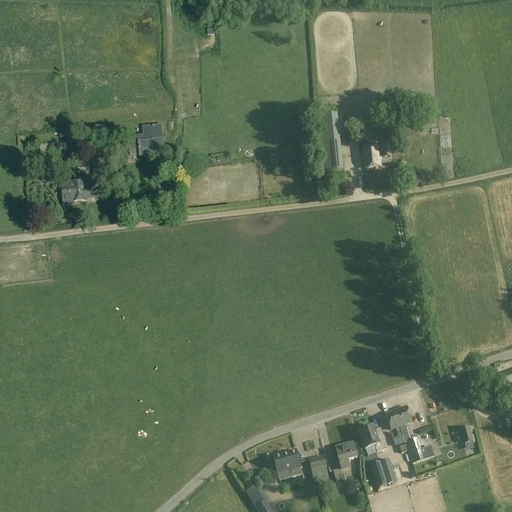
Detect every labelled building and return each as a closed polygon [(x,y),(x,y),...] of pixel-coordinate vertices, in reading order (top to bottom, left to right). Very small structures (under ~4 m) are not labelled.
[(337,116),(316,118),(321,175),(343,172),(337,116)] [(397,132),(396,121),(376,123),(377,134),(397,132)] [(164,157),(162,140),(137,143),(139,159),(164,157)] [(390,146),(363,149),(365,169),(380,167),(379,158),(391,157),(390,146)] [(102,160),(91,162),(93,177),(104,176),(102,160)] [(55,170),(43,171),(44,183),(55,182),(55,170)] [(153,180),(154,198),(166,197),(165,179),(153,180)] [(96,196),(95,187),(85,188),(85,181),(60,184),(63,207),(74,206),(74,204),(83,203),(83,197),(96,196)] [(511,384),(511,369),(502,374),(507,387),(511,384)] [(407,408),(386,414),(390,427),(391,431),(396,430),(398,438),(403,437),(405,443),(410,442),(407,433),(405,426),(412,424),(407,408)] [(503,425),(511,423),(510,417),(501,419),(503,425)] [(389,449),(384,436),(377,438),(373,426),(359,431),(365,450),(375,447),(377,453),(389,449)] [(469,427),(459,430),(463,445),(473,442),(469,427)] [(421,451),(417,439),(410,442),(405,443),(412,465),(430,459),(427,449),(421,451)] [(357,459),(353,445),(336,450),(341,470),(350,467),(348,461),(357,459)] [(301,468),(300,465),(296,451),(273,457),(273,459),(270,460),(272,467),(275,466),(277,474),(301,468)] [(312,473),(327,469),(324,457),(309,460),(312,473)] [(368,476),(372,490),(394,483),(391,473),(393,473),(389,461),(381,463),(380,461),(369,465),(372,475),(368,476)] [(413,469),(406,472),(410,480),(416,477),(413,469)] [(316,485),(330,482),(327,472),(313,475),(316,485)] [(337,472),(330,474),(333,486),(340,484),(337,472)] [(285,482),(296,480),(294,473),(284,474),(285,482)] [(272,511),(256,486),(245,492),(257,511),(272,511)]
